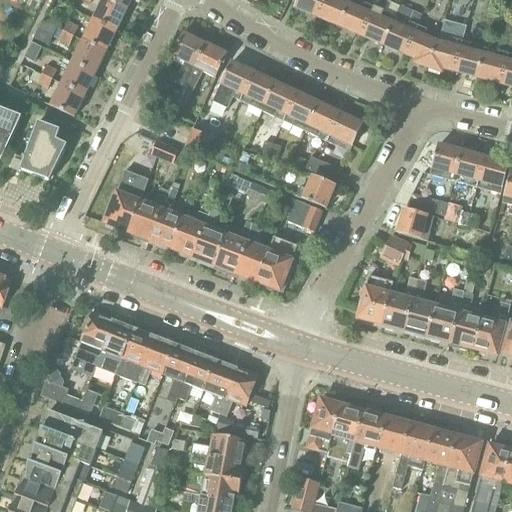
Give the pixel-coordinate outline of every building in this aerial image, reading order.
[(103,0),(100,8),(94,20),(117,32),(127,11),(104,0),(103,0)] [(104,0),(127,11),(132,0),(104,0)] [(298,0),(295,9),(318,18),(325,0),(298,0)] [(325,0),(318,18),(342,28),(350,7),(353,0),(325,0)] [(350,7),(342,28),(363,38),(375,9),(374,9),(353,0),(350,7)] [(375,9),(363,38),(385,47),(394,25),(397,18),(395,18),(383,13),(388,3),(381,0),(377,0),(374,9),(375,9)] [(394,25),(385,47),(407,56),(419,28),(417,27),(422,16),(400,7),(395,18),(397,18),(394,25)] [(94,20),(83,41),(107,53),(117,32),(94,20)] [(57,29),(58,29),(43,22),(34,40),(49,47),(53,38),(57,29)] [(438,44),(429,69),(442,73),(443,69),(455,73),(463,43),(467,27),(445,22),(441,37),(438,44)] [(68,23),(63,32),(74,37),(79,28),(68,23)] [(419,28),(407,56),(417,60),(416,64),(429,69),(438,44),(441,37),(427,32),(427,31),(419,28)] [(63,32),(58,42),(69,47),(74,37),(63,32)] [(184,34),(172,57),(185,63),(185,64),(175,83),(184,88),(186,89),(196,69),(208,45),(184,34)] [(83,41),(73,63),(96,74),(107,53),(83,41)] [(32,43),(24,59),(34,64),(42,48),(32,43)] [(463,43),(455,73),(478,79),(484,56),(486,49),(463,43)] [(509,55),(501,85),(511,87),(511,44),(509,55)] [(184,88),(171,113),(177,116),(193,93),(203,73),(216,79),(228,56),(208,45),(196,69),(186,89),(184,88)] [(484,56),(478,79),(501,85),(509,55),(486,49),(484,56)] [(73,63),(62,85),(86,97),(96,74),(73,63)] [(231,64),(213,103),(228,110),(233,99),(242,103),(255,75),(231,64)] [(42,75),(53,81),(57,71),(47,66),(42,75)] [(22,78),(48,91),(53,81),(42,75),(28,68),(22,78)] [(255,75),(242,103),(262,112),(262,113),(263,114),(276,85),(255,75)] [(62,85),(51,107),(75,119),(86,97),(62,85)] [(276,85),(263,114),(277,120),(285,124),(298,96),(276,85)] [(298,96),(285,124),(292,127),(307,134),(320,106),(298,96)] [(320,106),(307,134),(320,140),(328,144),(342,116),(320,106)] [(0,165),(22,118),(0,109),(0,165)] [(342,116),(328,144),(335,147),(349,154),(362,126),(342,116)] [(50,182),(67,147),(56,141),(60,132),(38,123),(25,158),(23,157),(22,159),(16,157),(11,167),(50,182)] [(195,132),(188,147),(204,154),(210,139),(195,132)] [(260,155),(269,159),(274,146),(265,142),(260,155)] [(157,143),(151,156),(174,165),(179,153),(157,143)] [(269,159),(277,161),(282,148),(274,146),(269,159)] [(210,147),(205,159),(213,162),(218,151),(210,147)] [(438,147),(430,177),(445,181),(453,183),(460,153),(438,147)] [(226,154),(218,151),(213,162),(221,166),(226,154)] [(179,153),(174,165),(183,169),(190,157),(179,153)] [(460,153),(453,183),(468,187),(476,189),(484,159),(460,153)] [(295,156),(291,164),(302,169),(305,161),(295,156)] [(305,170),(315,175),(320,162),(310,157),(305,170)] [(484,159),(476,189),(485,192),(501,196),(509,166),(484,159)] [(320,162),(315,175),(336,183),(341,171),(320,162)] [(250,168),(238,163),(235,172),(246,177),(250,168)] [(114,195),(104,222),(106,223),(105,225),(107,226),(106,228),(119,233),(120,231),(128,234),(141,203),(143,199),(142,199),(149,182),(131,175),(125,172),(116,196),(114,195)] [(511,175),(502,205),(505,205),(511,207),(511,175)] [(300,189),(297,198),(326,210),(335,187),(314,179),(308,192),(300,189)] [(243,180),(239,189),(247,192),(251,183),(243,180)] [(161,211),(150,242),(159,246),(158,248),(169,252),(170,250),(171,251),(183,220),(171,215),(174,207),(173,207),(181,186),(175,184),(169,193),(161,211)] [(253,184),(252,184),(247,195),(246,195),(241,206),(246,209),(247,206),(248,206),(251,199),(267,206),(272,193),(265,190),(265,189),(253,184)] [(141,203),(128,234),(130,235),(129,237),(140,241),(141,239),(150,242),(161,211),(169,193),(160,189),(154,208),(141,203)] [(417,197),(414,209),(445,218),(449,205),(417,197)] [(315,235),(323,214),(297,204),(289,225),(315,235)] [(183,220),(171,251),(173,251),(172,253),(183,258),(184,255),(193,259),(205,228),(212,209),(204,206),(201,214),(199,213),(195,224),(183,220)] [(205,228),(193,259),(202,262),(201,265),(212,269),(213,267),(214,267),(226,236),(214,231),(222,210),(213,206),(212,209),(205,228)] [(404,211),(397,235),(427,243),(428,243),(434,218),(426,216),(404,211)] [(458,225),(468,228),(471,215),(461,212),(458,225)] [(479,217),(471,215),(468,228),(475,230),(479,217)] [(226,236),(214,267),(216,268),(215,270),(226,274),(227,272),(236,276),(255,226),(247,223),(240,241),(240,242),(226,236)] [(255,226),(236,276),(245,279),(244,281),(255,286),(256,283),(261,285),(272,254),(270,253),(258,249),(258,247),(261,241),(259,240),(263,229),(255,226)] [(399,268),(402,261),(408,264),(412,247),(391,237),(379,260),(399,268)] [(272,254),(261,285),(266,287),(265,289),(282,296),(299,251),(297,250),(298,248),(274,238),(270,249),(274,251),(272,254)] [(504,260),(511,261),(511,248),(507,247),(492,243),(489,256),(504,260)] [(471,255),(484,258),(486,250),(474,246),(471,255)] [(0,363),(6,347),(0,345),(0,309),(2,310),(10,287),(7,285),(8,282),(6,281),(6,279),(0,276),(0,363)] [(358,310),(356,318),(359,318),(358,320),(361,321),(361,323),(374,327),(374,324),(382,326),(390,295),(394,284),(370,278),(366,292),(362,293),(361,301),(363,303),(361,311),(358,310)] [(390,295),(382,326),(384,327),(385,330),(393,332),(395,330),(405,333),(419,281),(410,279),(405,299),(390,295)] [(419,281),(405,333),(415,335),(416,338),(423,340),(426,338),(428,339),(436,308),(422,304),(427,284),(419,281)] [(464,294),(451,345),(461,347),(460,350),(471,353),(471,350),(474,351),(482,320),(484,312),(471,309),(474,296),(472,296),(475,284),(467,282),(464,294)] [(436,308),(428,339),(430,339),(431,342),(439,344),(441,342),(451,345),(464,294),(454,291),(449,311),(436,308)] [(482,320),(474,351),(476,352),(477,355),(485,357),(487,355),(497,357),(511,306),(502,304),(497,324),(482,320)] [(82,344),(71,371),(92,379),(96,368),(114,323),(105,319),(106,317),(96,313),(95,316),(93,315),(81,344),(82,344)] [(511,320),(503,355),(511,357),(511,320)] [(114,323),(96,368),(117,376),(134,331),(133,330),(134,328),(124,324),(123,326),(114,323)] [(136,331),(135,331),(123,360),(117,376),(137,384),(155,339),(145,335),(146,332),(137,329),(136,331)] [(155,339),(137,384),(146,388),(152,371),(164,375),(175,347),(173,346),(174,344),(165,340),(164,342),(155,339)] [(175,347),(164,375),(176,380),(169,396),(167,402),(176,405),(178,400),(195,355),(186,351),(187,349),(178,345),(177,347),(175,347)] [(195,355),(178,400),(186,403),(193,387),(205,391),(216,363),(214,362),(215,360),(206,356),(205,358),(195,355)] [(216,363),(205,391),(217,396),(211,412),(219,415),(236,370),(227,367),(228,365),(218,361),(217,363),(216,363)] [(236,370),(219,415),(227,418),(233,403),(246,408),(257,379),(255,378),(256,375),(246,372),(246,374),(236,370)] [(79,412),(83,402),(67,396),(69,391),(47,382),(41,397),(79,412)] [(270,403),(255,397),(252,404),(267,410),(270,403)] [(313,430),(307,450),(327,455),(328,456),(333,437),(341,406),(321,401),(315,420),(313,421),(311,428),(313,430)] [(79,412),(99,420),(103,410),(83,402),(79,412)] [(327,455),(327,458),(350,465),(364,412),(353,409),(351,407),(346,405),(343,407),(341,406),(333,437),(328,456),(327,455)] [(99,420),(121,429),(125,417),(104,408),(103,410),(99,420)] [(263,411),(261,420),(270,421),(271,413),(263,411)] [(43,422),(42,430),(96,450),(103,433),(48,412),(46,423),(43,422)] [(350,465),(349,469),(358,472),(366,446),(379,450),(387,419),(385,418),(383,416),(378,414),(375,416),(364,412),(350,465)] [(203,430),(207,421),(194,416),(190,428),(203,430)] [(144,424),(125,417),(121,429),(140,436),(144,424)] [(219,418),(217,432),(232,435),(234,425),(235,421),(219,418)] [(387,419),(379,450),(392,453),(402,456),(411,425),(399,422),(398,420),(392,418),(390,420),(387,419)] [(234,425),(232,435),(258,440),(260,430),(234,425)] [(393,489),(402,492),(408,467),(422,472),(425,463),(434,431),(431,431),(430,428),(424,427),(422,428),(411,425),(402,456),(399,466),(395,479),(393,489)] [(159,444),(163,435),(165,429),(159,427),(157,433),(152,431),(147,443),(155,446),(157,443),(159,444)] [(175,433),(165,429),(163,435),(159,444),(169,447),(175,433)] [(36,439),(35,446),(90,467),(96,450),(42,430),(40,440),(36,439)] [(416,511),(437,511),(450,469),(458,439),(459,439),(459,438),(458,437),(458,438),(446,435),(445,432),(439,431),(437,432),(434,431),(425,463),(439,466),(430,497),(422,495),(416,511)] [(195,444),(193,453),(242,462),(244,453),(247,454),(249,444),(246,443),(246,441),(213,435),(211,448),(195,444)] [(437,511),(463,511),(482,444),(459,438),(459,439),(458,439),(450,469),(437,511)] [(185,443),(174,441),(172,450),(183,453),(185,443)] [(128,454),(141,459),(145,448),(131,443),(128,454)] [(30,455),(29,463),(83,484),(90,467),(35,446),(33,457),(30,455)] [(490,447),(472,511),(496,511),(503,484),(511,453),(510,452),(510,450),(496,446),(496,448),(490,447)] [(151,467),(165,470),(168,452),(157,449),(151,467)] [(511,452),(511,453),(503,484),(504,484),(505,484),(511,486),(511,452)] [(193,453),(189,473),(205,476),(242,483),(245,470),(241,469),(242,462),(193,453)] [(122,468),(118,478),(132,483),(138,466),(125,461),(122,468)] [(24,472),(22,480),(77,501),(83,484),(29,463),(27,473),(24,472)] [(163,474),(150,470),(144,486),(157,491),(163,474)] [(187,485),(185,493),(234,503),(236,495),(239,496),(242,483),(205,476),(203,488),(187,485)] [(118,478),(114,488),(128,493),(132,483),(118,478)] [(22,488),(16,496),(56,511),(72,511),(77,501),(22,480),(18,486),(22,488)] [(299,484),(292,511),(295,511),(312,511),(320,486),(300,481),(299,484)] [(150,509),(157,491),(144,486),(137,505),(146,508),(150,509)] [(185,493),(184,502),(200,505),(198,511),(235,511),(236,510),(233,510),(234,503),(185,493)] [(100,510),(106,511),(127,511),(131,502),(118,497),(107,494),(100,510)] [(15,504),(10,511),(56,511),(16,496),(12,503),(15,504)]
